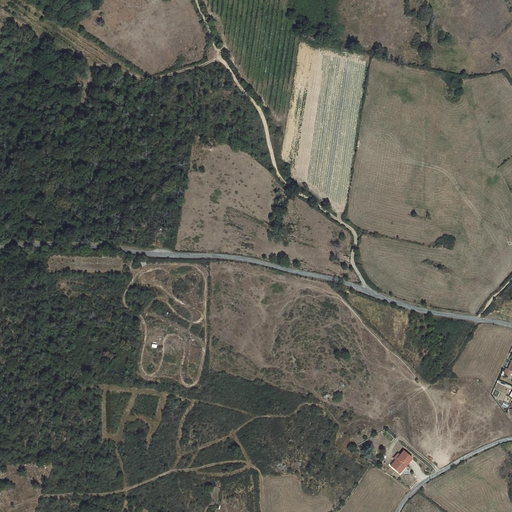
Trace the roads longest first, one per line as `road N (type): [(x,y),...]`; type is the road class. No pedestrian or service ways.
road 1 (unclassified): [(0,247),(49,243),(238,259),(420,310),(511,326)]
road 2 (track): [(196,0),(216,52),(255,106),(282,182),(353,235),(353,264),(368,292)]
road 3 (track): [(261,511),(260,472),(244,461),(170,471),(111,493),(41,495)]
road 4 (residential): [(397,511),(423,481),(511,439)]
